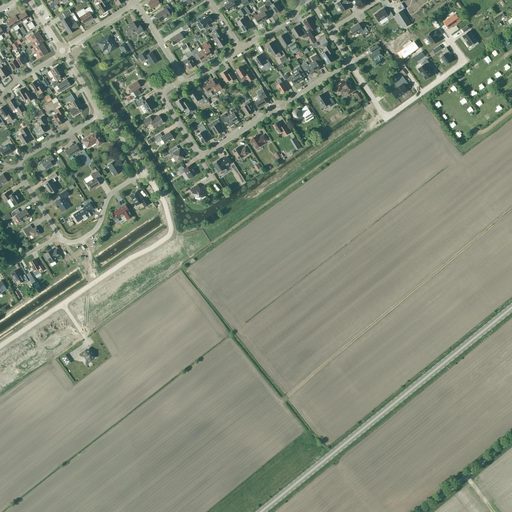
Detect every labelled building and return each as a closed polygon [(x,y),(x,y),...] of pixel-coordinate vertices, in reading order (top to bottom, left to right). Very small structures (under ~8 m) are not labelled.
[(59,3),(57,0),(50,0),(52,3),(50,5),(53,10),(58,7),(56,4),(59,3)] [(97,0),(99,3),(96,5),(101,14),(107,10),(103,4),(106,3),(104,0),(97,0)] [(151,9),(159,3),(157,0),(152,0),(147,3),(151,9)] [(228,0),(230,2),(225,5),(229,11),(237,6),(234,2),(237,0),(228,0)] [(282,10),(277,1),(272,4),(269,0),(265,3),(269,10),(272,8),(276,14),(282,10)] [(341,0),(337,3),(337,4),(335,5),(335,6),(335,5),(337,9),(339,8),(342,12),(348,8),(346,5),(351,2),(349,0),(341,0)] [(167,4),(162,7),(164,9),(156,15),(160,21),(166,17),(167,18),(170,16),(170,14),(172,13),(169,7),(167,4)] [(89,6),(84,10),(86,13),(79,17),(84,24),(89,21),(93,19),(90,15),(93,13),(89,6)] [(259,13),(264,21),(268,18),(265,13),(268,11),(264,6),(257,11),(259,13)] [(71,13),(73,12),(71,8),(68,9),(62,13),(65,17),(71,13)] [(380,10),(380,11),(374,14),(379,22),(386,17),(388,20),(393,16),(389,10),(386,12),(383,8),(380,10)] [(402,10),(395,15),(403,28),(411,24),(402,10)] [(28,17),(25,11),(20,14),(26,23),(28,22),(26,19),(28,17)] [(259,13),(256,15),(254,12),(252,14),(254,16),(254,17),(259,24),(264,21),(259,13)] [(455,13),(444,22),(448,28),(451,26),(452,27),(455,24),(458,21),(456,19),(457,19),(457,18),(458,17),(455,13)] [(22,21),(24,24),(26,23),(20,14),(16,17),(20,23),(22,21)] [(19,28),(17,25),(20,23),(16,17),(15,15),(10,19),(17,29),(19,28)] [(203,15),(195,19),(198,23),(196,24),(200,30),(203,28),(204,28),(205,30),(209,27),(208,25),(212,22),(208,16),(205,18),(203,15)] [(71,25),(67,17),(60,21),(68,34),(75,30),(74,29),(78,26),(75,22),(71,25)] [(307,19),(306,19),(306,20),(303,22),(308,30),(306,31),(310,39),(312,37),(316,35),(313,29),(316,27),(310,17),(307,19)] [(241,33),(250,27),(244,18),(237,22),(243,32),(241,33)] [(13,27),(15,31),(17,29),(10,19),(5,22),(7,25),(5,26),(8,31),(10,30),(10,29),(13,27)] [(123,28),(128,35),(135,31),(138,35),(143,31),(139,25),(136,27),(133,22),(123,28)] [(350,29),(354,35),(360,32),(362,35),(368,31),(363,24),(360,26),(359,24),(350,29)] [(291,35),(294,39),(296,38),(302,35),(304,38),(307,36),(302,28),(299,30),(297,26),(291,29),(293,33),(291,35)] [(222,34),(221,34),(218,29),(212,32),(215,37),(213,39),(218,48),(225,43),(220,35),(221,34),(221,35),(222,34)] [(432,31),(425,36),(432,45),(439,40),(436,37),(440,34),(437,29),(433,32),(432,31)] [(40,36),(37,31),(27,38),(28,40),(30,39),(32,42),(40,36)] [(469,31),(462,36),(466,41),(465,42),(469,47),(471,44),(472,45),(475,43),(475,42),(476,41),(469,31)] [(179,33),(169,39),(173,45),(183,38),(179,33)] [(284,47),(288,44),(293,51),(298,49),(295,45),(296,44),(293,39),(289,41),(285,33),(278,38),(284,47)] [(40,36),(32,42),(33,45),(32,46),(33,48),(43,41),(40,36)] [(116,47),(115,47),(108,36),(97,43),(102,50),(108,47),(110,50),(110,51),(116,47)] [(330,53),(333,51),(328,42),(327,42),(325,38),(319,42),(326,51),(321,54),(328,64),(334,60),(330,53)] [(201,44),(204,48),(201,50),(206,58),(211,54),(209,50),(212,48),(207,41),(201,44)] [(276,54),(278,57),(281,56),(272,41),(266,45),(268,49),(268,51),(269,52),(270,53),(270,52),(273,56),(276,54)] [(41,42),(33,48),(31,49),(32,51),(34,50),(36,53),(45,47),(41,42)] [(124,43),(121,45),(123,49),(122,50),(125,54),(129,51),(124,43)] [(399,53),(403,58),(417,49),(412,43),(399,53)] [(375,61),(376,62),(377,62),(378,61),(378,59),(382,56),(380,52),(381,51),(377,45),(370,49),(373,53),(369,55),(373,62),(375,61)] [(48,52),(45,47),(36,53),(38,56),(36,57),(37,59),(48,52)] [(196,48),(192,51),(194,55),(196,53),(201,61),(206,58),(201,50),(200,47),(197,49),(196,48)] [(452,61),(448,55),(450,53),(446,47),(443,50),(445,53),(441,57),(446,65),(452,61)] [(142,61),(146,58),(150,65),(157,61),(154,56),(152,51),(146,55),(144,51),(138,55),(142,61)] [(190,51),(185,54),(188,58),(183,61),(185,64),(189,69),(195,65),(191,59),(194,57),(191,52),(190,51)] [(272,66),(267,59),(264,61),(260,54),(253,58),(259,67),(263,64),(266,69),(272,66)] [(311,59),(313,62),(310,63),(316,72),(320,68),(317,63),(319,61),(315,55),(313,56),(313,57),(311,59)] [(20,56),(15,59),(20,67),(25,63),(20,56)] [(14,59),(9,63),(13,70),(19,67),(14,59)] [(424,65),(419,69),(426,79),(428,78),(431,76),(433,75),(430,71),(430,70),(428,68),(431,66),(426,60),(422,63),(424,65)] [(310,63),(308,65),(306,62),(301,65),(304,70),(307,69),(311,75),(316,72),(310,63)] [(62,73),(57,65),(52,69),(50,70),(53,76),(53,77),(56,81),(62,78),(60,75),(62,73)] [(3,66),(0,68),(0,75),(2,79),(9,74),(3,66)] [(239,75),(236,76),(240,82),(242,80),(241,78),(245,75),(249,81),(253,79),(249,73),(248,73),(247,70),(245,72),(241,66),(239,67),(238,67),(238,69),(236,70),(239,75)] [(296,68),(292,71),(294,74),(299,82),(304,79),(300,73),(302,72),(299,66),(296,68)] [(235,79),(232,74),(229,75),(226,70),(221,74),(226,82),(231,79),(233,81),(235,79)] [(290,79),(294,85),(299,82),(293,74),(289,77),(286,73),(284,75),(288,81),(290,79)] [(402,76),(393,83),(397,88),(393,90),(398,97),(408,90),(403,84),(407,82),(405,79),(402,76)] [(57,81),(52,84),(54,87),(57,85),(59,89),(57,90),(58,93),(70,85),(66,79),(59,84),(57,81)] [(216,85),(213,79),(208,82),(213,90),(215,88),(217,92),(222,89),(219,83),(216,85)] [(287,90),(282,82),(280,79),(277,80),(280,84),(277,85),(277,86),(276,87),(276,88),(277,89),(278,89),(279,88),(282,93),(287,90)] [(347,84),(345,83),(343,80),(335,85),(338,91),(342,89),(342,91),(345,91),(347,91),(349,94),(354,90),(349,82),(347,84)] [(41,84),(38,86),(35,81),(29,84),(34,92),(37,90),(39,94),(45,90),(41,84)] [(141,94),(137,89),(140,87),(137,81),(128,87),(132,92),(136,97),(141,94)] [(213,90),(208,82),(203,85),(207,91),(204,92),(208,98),(213,95),(210,91),(213,90)] [(29,94),(26,95),(22,89),(16,92),(22,101),(25,99),(28,102),(32,99),(29,94)] [(267,103),(264,99),(267,97),(264,92),(262,89),(257,92),(258,95),(260,98),(254,102),(258,108),(267,103)] [(207,102),(203,95),(200,97),(195,90),(189,94),(194,103),(199,100),(202,105),(207,102)] [(355,95),(359,101),(363,98),(359,92),(355,95)] [(323,108),(329,104),(330,107),(335,104),(331,98),(328,100),(323,93),(320,95),(316,97),(323,108)] [(74,100),(73,98),(72,98),(70,95),(65,99),(67,102),(69,101),(73,107),(73,108),(69,110),(73,116),(80,112),(81,106),(76,99),(74,100)] [(12,110),(16,108),(19,114),(23,111),(19,105),(17,106),(12,98),(7,102),(12,110)] [(135,101),(138,107),(143,104),(147,112),(154,108),(148,98),(143,101),(141,98),(135,101)] [(189,103),(186,105),(182,98),(176,102),(181,111),(186,108),(188,111),(193,108),(189,103)] [(245,105),(242,108),(247,115),(252,112),(251,109),(253,108),(249,101),(249,102),(249,101),(244,103),(245,105)] [(293,114),(293,115),(293,116),(293,117),(294,117),(294,118),(295,118),(296,119),(297,119),(298,119),(299,119),(299,118),(300,118),(301,117),(301,116),(305,117),(306,121),(313,117),(306,105),(302,109),(300,112),(300,111),(299,111),(298,110),(297,110),(296,110),(295,111),(294,111),(294,112),(293,112),(293,113),(293,114)] [(14,119),(10,113),(8,114),(3,106),(0,107),(0,112),(3,117),(4,119),(7,117),(10,121),(14,119)] [(64,121),(60,114),(63,112),(60,107),(55,110),(57,113),(52,116),(58,125),(64,121)] [(229,115),(234,123),(239,120),(235,114),(238,113),(235,107),(230,110),(232,113),(229,115)] [(226,121),(229,126),(234,123),(229,115),(226,117),(224,114),(220,117),(223,122),(226,121)] [(151,123),(154,128),(163,122),(158,115),(151,120),(149,116),(143,120),(146,126),(151,123)] [(37,127),(33,129),(38,136),(41,134),(47,131),(43,125),(46,123),(42,116),(37,119),(40,124),(36,126),(37,127)] [(222,131),(220,129),(223,127),(219,121),(218,119),(213,122),(208,125),(210,129),(212,128),(216,135),(222,131)] [(289,133),(284,125),(282,127),(279,121),(272,125),(278,134),(282,131),(285,136),(289,133)] [(204,133),(207,131),(204,125),(203,126),(202,123),(197,126),(201,132),(197,135),(203,143),(209,140),(204,133)] [(22,134),(18,136),(23,145),(29,141),(26,135),(29,133),(25,127),(20,130),(22,134)] [(87,148),(95,143),(98,146),(103,143),(96,131),(82,140),(87,148)] [(162,139),(164,143),(173,138),(169,132),(162,136),(160,133),(153,137),(157,143),(162,139)] [(258,138),(257,135),(250,139),(256,148),(262,144),(268,140),(264,134),(258,138)] [(294,137),(290,140),(296,150),(301,148),(294,137)] [(9,139),(5,142),(6,144),(0,148),(0,150),(4,156),(9,153),(12,151),(10,148),(13,146),(9,139)] [(76,144),(65,151),(69,157),(80,150),(76,144)] [(183,154),(180,149),(179,150),(176,146),(169,151),(171,155),(173,154),(174,156),(172,157),(175,161),(178,159),(179,161),(183,158),(181,155),(183,154)] [(242,149),(241,150),(239,147),(232,151),(238,160),(250,153),(245,146),(242,149)] [(80,157),(84,163),(83,163),(85,166),(88,164),(86,161),(90,159),(86,153),(80,157)] [(51,162),(54,160),(51,155),(47,158),(48,158),(41,162),(42,163),(40,164),(40,166),(40,167),(41,169),(42,169),(43,169),(45,168),(46,169),(52,165),(51,162)] [(228,156),(221,160),(220,159),(213,163),(219,173),(226,168),(225,167),(232,163),(228,156)] [(119,168),(118,166),(121,164),(118,159),(108,165),(114,175),(121,171),(119,168)] [(184,168),(182,165),(177,168),(180,174),(184,172),(189,178),(196,174),(190,165),(184,168)] [(97,171),(91,175),(93,179),(86,183),(91,190),(100,184),(96,178),(100,176),(97,171)] [(50,194),(56,190),(56,188),(51,180),(57,176),(55,172),(47,177),(49,180),(44,184),(50,194)] [(203,186),(200,188),(199,188),(197,185),(190,189),(195,197),(200,198),(208,193),(203,186)] [(66,190),(58,195),(60,198),(55,202),(61,212),(63,211),(65,210),(65,209),(69,206),(64,198),(69,195),(66,190)] [(145,198),(142,200),(137,191),(129,196),(136,205),(141,202),(144,207),(149,204),(145,198)] [(14,192),(9,195),(7,192),(1,196),(5,201),(9,198),(14,206),(20,202),(14,192)] [(84,208),(73,215),(75,218),(74,218),(74,219),(75,219),(75,221),(76,221),(77,222),(79,222),(80,221),(80,220),(88,215),(87,213),(93,209),(89,202),(83,206),(84,208)] [(113,217),(113,218),(115,222),(117,223),(119,221),(117,218),(124,214),(127,219),(132,216),(126,207),(123,209),(122,207),(113,212),(115,215),(113,217)] [(17,209),(10,213),(12,217),(14,215),(19,222),(29,216),(25,209),(19,212),(17,209)] [(36,226),(32,229),(30,225),(23,229),(28,237),(31,235),(33,238),(41,233),(36,226)] [(50,263),(51,266),(56,263),(54,261),(56,259),(55,257),(60,255),(56,249),(52,252),(51,250),(44,253),(50,263)] [(35,259),(28,262),(34,271),(32,272),(34,275),(44,269),(41,264),(39,266),(35,259)] [(17,269),(10,273),(15,281),(20,279),(21,282),(24,281),(17,269)] [(29,272),(26,274),(32,284),(35,282),(29,272)] [(95,357),(88,348),(79,355),(82,358),(81,358),(85,364),(95,357)] [(70,362),(65,355),(60,359),(65,366),(70,362)]
